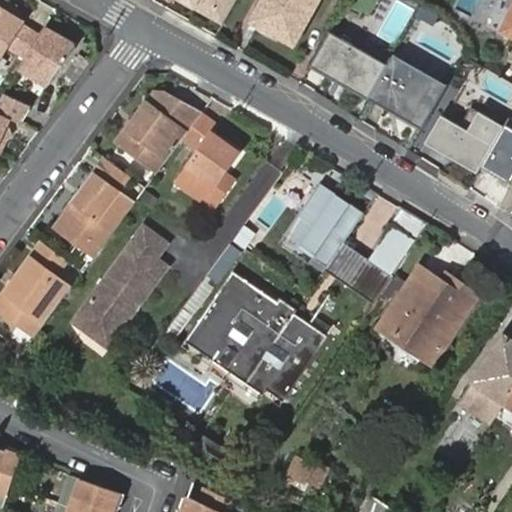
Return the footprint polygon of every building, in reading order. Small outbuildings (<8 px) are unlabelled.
[(0,0),(0,62),(10,47),(27,57),(42,34),(25,23),(26,21),(11,12),(10,6),(0,0)] [(180,0),(220,23),(233,0),(180,0)] [(264,0),(253,21),(295,44),(318,0),(264,0)] [(511,11),(503,30),(511,34),(511,56),(511,59),(511,11)] [(27,57),(20,68),(49,87),(76,49),(74,42),(65,36),(63,39),(59,36),(60,34),(47,26),(42,34),(27,57)] [(387,65),(330,32),(310,67),(368,99),(387,65)] [(448,85),(393,54),(387,65),(368,99),(423,130),(448,85)] [(5,93),(0,100),(0,113),(14,121),(21,125),(30,107),(5,93)] [(122,144),(159,171),(175,149),(183,138),(202,113),(166,96),(155,99),(122,144)] [(478,173),(504,127),(478,112),(468,130),(441,115),(425,144),(478,173)] [(14,121),(0,113),(0,152),(7,139),(5,138),(14,121)] [(202,113),(183,138),(201,151),(190,165),(217,185),(225,173),(240,152),(213,133),(218,126),(202,113)] [(54,225),(57,227),(107,158),(104,156),(54,225)] [(57,227),(96,256),(135,204),(119,191),(130,176),(107,158),(57,227)] [(217,185),(190,165),(178,182),(215,208),(236,180),(225,173),(217,185)] [(331,262),(362,216),(348,206),(344,211),(331,202),(322,215),(313,209),(310,213),(303,209),(287,232),(331,262)] [(0,298),(0,305),(45,243),(42,241),(0,298)] [(73,288),(68,295),(84,306),(87,303),(119,326),(152,282),(163,266),(132,242),(102,284),(84,273),(73,288)] [(0,305),(0,309),(37,337),(65,299),(68,295),(73,288),(56,276),(68,260),(45,243),(0,305)] [(439,284),(442,279),(424,266),(384,325),(434,359),(480,292),(457,277),(451,285),(448,290),(439,284)] [(327,335),(235,274),(188,345),(279,406),(327,335)] [(451,285),(442,279),(439,284),(448,290),(451,285)] [(87,303),(84,306),(74,320),(112,348),(158,286),(152,282),(119,326),(87,303)] [(497,417),(507,403),(508,400),(511,394),(511,340),(506,336),(462,402),(493,423),(496,419),(497,417)] [(201,449),(227,461),(234,446),(208,433),(201,449)] [(0,448),(0,504),(2,506),(24,452),(10,446),(8,451),(0,448)] [(320,484),(327,467),(316,462),(314,465),(298,457),(289,473),(307,482),(309,479),(320,484)] [(71,475),(61,503),(86,511),(117,511),(120,509),(123,506),(121,506),(126,494),(71,475)] [(228,511),(234,500),(206,487),(200,501),(190,496),(189,499),(184,497),(179,509),(178,508),(178,511),(228,511)] [(397,511),(374,497),(363,511),(397,511)] [(57,511),(86,511),(61,503),(57,511)]
